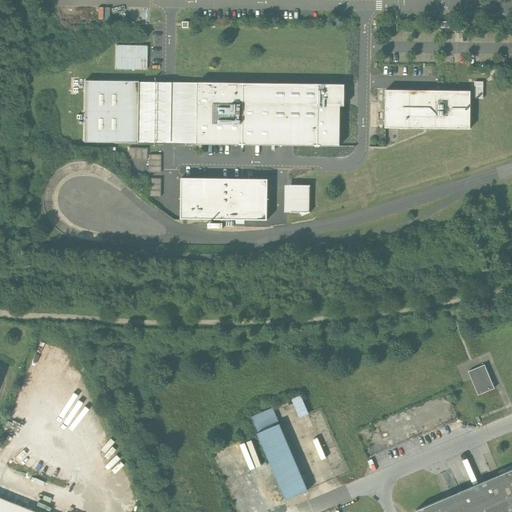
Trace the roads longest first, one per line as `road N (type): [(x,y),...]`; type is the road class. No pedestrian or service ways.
road 1 (track): [(0,313),(147,326),(321,319),(511,288)]
road 2 (unknown): [(95,488),(56,438),(22,435),(0,452)]
